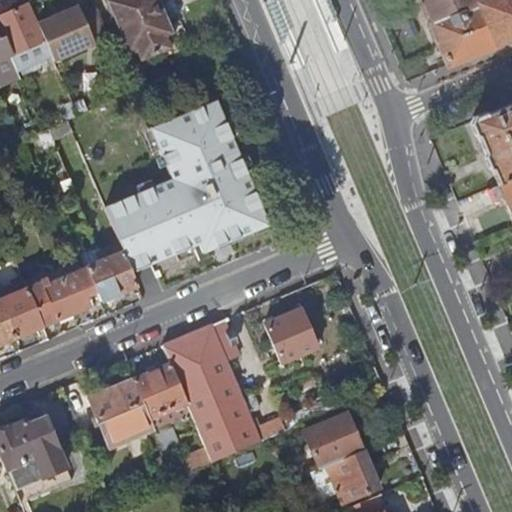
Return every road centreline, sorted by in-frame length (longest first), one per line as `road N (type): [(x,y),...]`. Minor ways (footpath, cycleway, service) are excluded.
road 1 (residential): [(0,384),(349,235)]
road 2 (primary): [(511,440),(414,206),(391,116)]
road 3 (primary): [(349,235),(388,294),(481,511)]
road 4 (primary): [(249,0),(349,235)]
road 5 (residential): [(511,66),(391,116)]
road 6 (primary): [(391,116),(345,0)]
